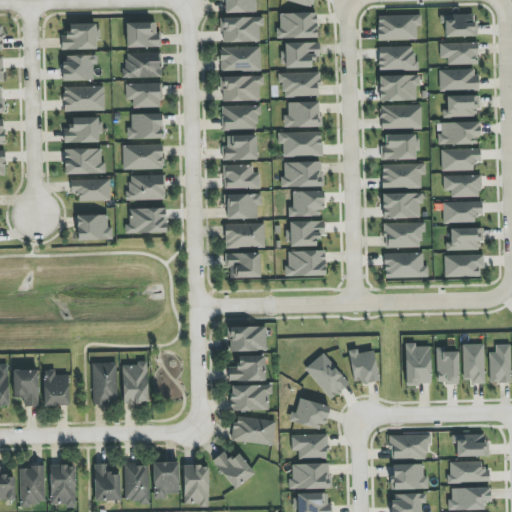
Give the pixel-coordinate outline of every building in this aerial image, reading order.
[(256,12),(255,0),(223,0),(224,13),(256,12)] [(316,13),(278,14),(278,39),(317,38),(316,13)] [(378,41),(416,40),(416,26),(421,26),(421,15),(378,16),(378,41)] [(474,15),(443,15),(442,37),(477,37),(477,23),(474,23),(474,15)] [(259,42),(259,26),(263,26),(263,17),(221,18),(222,43),(259,42)] [(161,47),(160,32),(156,32),(155,22),(126,23),(126,48),(161,47)] [(61,50),(96,49),(95,39),(100,39),(99,25),(69,25),(69,34),(61,34),(61,50)] [(319,59),(319,43),(282,43),(282,67),(311,67),(310,59),(319,59)] [(447,65),(478,64),(477,43),(439,44),(440,59),(447,58),(447,65)] [(415,46),(378,47),(378,71),(416,70),(415,46)] [(260,47),(220,47),(220,71),(260,71),(260,47)] [(124,78),(161,77),(161,53),(124,53),(124,78)] [(97,55),(63,56),(63,81),(93,81),(93,64),(97,64),(97,55)] [(477,69),(439,70),(439,91),(477,90),(477,69)] [(319,96),(319,73),(280,74),(281,97),(319,96)] [(419,75),(378,76),(379,101),(416,101),(416,85),(419,85),(419,75)] [(222,102),(259,101),(259,85),(263,85),(263,76),(221,77),(222,102)] [(126,100),(132,100),(133,108),(162,108),(161,83),(125,84),(126,100)] [(104,111),(104,86),(63,87),(64,112),(104,111)] [(478,96),(446,97),(447,110),(442,110),(442,118),(478,117),(478,96)] [(284,128),(319,127),(319,102),(287,103),(288,115),(283,115),(284,128)] [(421,105),(380,106),(381,129),(421,128),(421,105)] [(221,107),(222,130),(257,129),(257,116),(261,116),(261,106),(221,107)] [(161,114),(131,115),(131,127),(127,127),(127,140),(162,139),(161,114)] [(64,143),(100,143),(100,117),(72,118),(72,127),(63,127),(64,143)] [(478,122),(441,123),(441,133),(437,134),(438,145),(479,144),(478,122)] [(278,133),(278,144),(282,144),(283,157),(322,156),(322,132),(278,133)] [(417,134),(385,135),(385,145),(380,146),(381,160),(417,160),(417,134)] [(256,135),(226,136),(226,146),(222,146),(222,160),(257,160),(256,135)] [(123,170),(163,169),(163,145),(123,145),(123,170)] [(101,149),(64,149),(64,175),(105,174),(105,163),(101,163),(101,149)] [(441,150),(442,172),(473,171),(472,162),(480,161),(480,149),(441,150)] [(322,187),(322,162),(283,163),(284,178),(280,178),(280,188),(322,187)] [(421,188),(421,175),(425,175),(425,164),(381,164),(382,188),(421,188)] [(260,188),(259,173),(253,174),(252,165),(223,166),(223,190),(260,188)] [(480,175),(443,176),(443,191),(451,191),(451,197),(480,197),(480,175)] [(128,200),(164,200),(164,176),(128,176),(128,200)] [(110,180),(70,180),(70,194),(78,194),(78,201),(110,201),(110,180)] [(322,191),(292,192),(292,208),(288,208),(288,217),(323,216),(322,191)] [(382,219),(419,218),(419,203),(423,203),(422,193),(382,194),(382,219)] [(225,195),(226,220),(257,218),(256,206),(261,206),(261,194),(225,195)] [(443,223),(474,223),(474,215),(482,215),(482,202),(443,203),(443,223)] [(165,208),(130,209),(130,224),(125,224),(125,234),(166,233),(165,208)] [(76,216),(77,241),(112,239),(112,227),(107,227),(107,215),(76,216)] [(324,238),(324,221),(289,222),(290,247),(316,246),(315,238),(324,238)] [(224,224),(225,248),(264,247),(264,223),(224,224)] [(384,224),(384,248),(420,248),(420,233),(425,233),(425,223),(384,224)] [(481,228),(450,229),(450,243),(446,243),(446,251),(481,250),(481,228)] [(284,277),(325,276),(324,251),(288,252),(288,267),(284,267),(284,277)] [(225,268),(230,268),(230,278),(260,278),(259,253),(225,254),(225,268)] [(428,278),(427,266),(423,266),(423,253),(384,254),(384,279),(428,278)] [(483,255),(444,256),(445,277),(479,277),(479,269),(483,268),(483,255)] [(266,351),(266,326),(228,327),(228,352),(266,351)] [(430,385),(429,347),(414,347),(414,343),(405,344),(405,385),(430,385)] [(463,379),(471,379),(471,384),(484,384),(484,344),(462,344),(463,379)] [(489,383),(510,383),(510,345),(495,345),(495,353),(489,353),(489,383)] [(457,384),(458,352),(444,352),(444,348),(436,348),(436,383),(457,384)] [(378,380),(373,351),(357,354),(356,349),(348,350),(354,385),(378,380)] [(349,385),(323,353),(305,369),(331,400),(349,385)] [(228,382),(265,381),(264,356),(238,356),(238,367),(228,367),(228,382)] [(116,363),(92,363),(92,404),(117,404),(116,363)] [(122,404),(148,403),(147,363),(122,364),(122,404)] [(0,407),(8,407),(7,367),(0,366),(0,407)] [(12,370),(13,398),(24,398),(24,407),(38,407),(38,370),(12,370)] [(44,406),(69,406),(69,375),(55,375),(55,371),(43,371),(44,406)] [(230,411),(270,410),(269,385),(230,386),(230,411)] [(288,422),(322,431),(328,407),(299,399),(295,413),(291,412),(288,422)] [(273,446),(276,421),(235,416),(232,441),(273,446)] [(327,434),(291,436),(291,451),(298,451),(298,459),(328,458),(327,434)] [(390,460),(426,458),(426,445),(431,445),(430,434),(390,436),(390,460)] [(454,435),(455,457),(489,456),(488,443),(484,443),(484,434),(454,435)] [(234,490),(254,475),(238,452),(229,459),(223,452),(212,460),(234,490)] [(481,461),(450,462),(450,483),(489,482),(489,469),(481,469),(481,461)] [(178,463),(153,463),(153,499),(167,499),(167,494),(178,494),(178,463)] [(119,474),(106,474),(106,464),(94,464),(95,501),(120,501),(119,474)] [(149,502),(149,464),(124,465),(124,503),(149,502)] [(330,489),(330,464),(292,464),(292,479),(288,479),(288,490),(330,489)] [(423,464),(391,465),(391,490),(428,489),(428,477),(423,477),(423,464)] [(75,466),(50,466),(51,505),(67,504),(67,508),(75,508),(75,466)] [(183,466),(184,504),(200,504),(200,508),(208,507),(208,466),(183,466)] [(0,500),(15,500),(14,476),(3,476),(3,467),(0,467),(0,500)] [(20,467),(20,505),(45,505),(44,467),(20,467)] [(483,510),(483,502),(490,502),(489,488),(451,488),(452,499),(448,499),(448,511),(483,510)] [(327,493),(295,494),(295,511),(331,511),(331,503),(327,503),(327,493)] [(391,511),(421,511),(421,503),(426,503),(426,494),(391,494),(391,511)]
